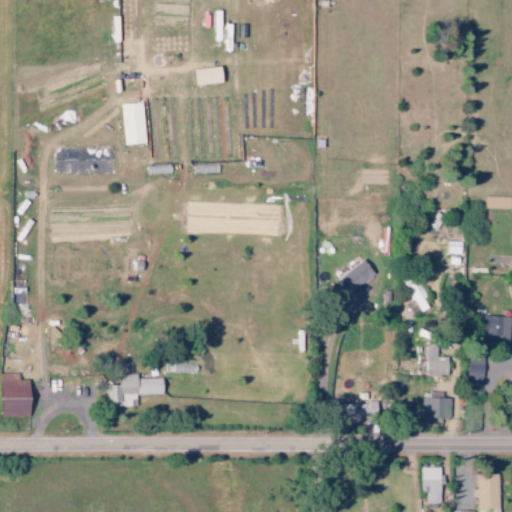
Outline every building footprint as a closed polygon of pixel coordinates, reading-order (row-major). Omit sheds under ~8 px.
[(215,66),(188,70),(190,86),(217,83),(215,66)] [(508,197),(482,196),(481,209),(507,210),(508,197)] [(341,294),(370,275),(360,260),(332,280),(341,294)] [(424,308),(408,282),(401,286),(407,295),(400,300),(410,317),(424,308)] [(511,317),(480,317),(479,346),(506,347),(506,326),(511,326),(511,317)] [(444,376),(445,357),(434,357),(435,345),(423,344),(422,376),(444,376)] [(464,382),(480,383),(481,357),(465,356),(464,382)] [(158,378),(134,379),(134,374),(114,375),(114,385),(104,385),(104,403),(119,402),(119,407),(133,407),(132,395),(159,395),(158,378)] [(23,376),(0,376),(0,418),(24,418),(23,376)] [(448,399),(422,398),(421,423),(439,423),(439,419),(447,420),(448,399)] [(438,468),(416,468),(417,494),(422,494),(423,504),(437,504),(437,484),(439,484),(438,468)] [(495,509),(494,474),(473,475),(473,510),(495,509)]
